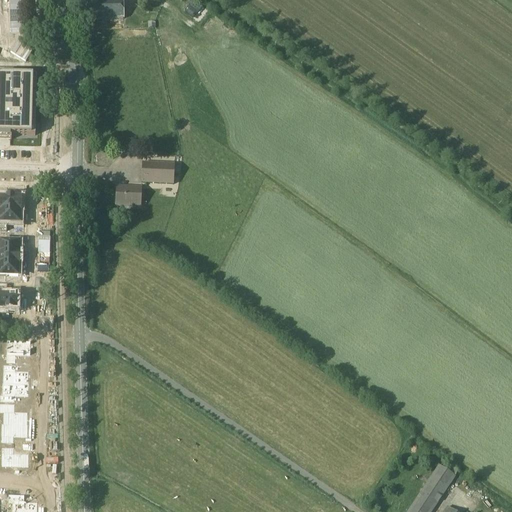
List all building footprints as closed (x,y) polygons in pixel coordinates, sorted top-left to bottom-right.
[(82,20),(123,20),(122,0),(85,0),(82,0),(82,20)] [(0,75),(0,135),(11,135),(31,136),(32,93),(36,93),(36,77),(33,77),(0,75)] [(173,184),(174,165),(142,164),(141,183),(173,184)] [(140,207),(141,188),(116,187),(115,206),(140,207)] [(0,211),(20,212),(21,199),(13,199),(13,198),(6,198),(6,199),(0,198),(0,211)] [(0,231),(6,232),(6,224),(20,224),(20,212),(0,211),(0,231)] [(0,236),(0,254),(19,255),(19,254),(19,242),(7,242),(7,236),(0,236)] [(0,254),(0,264),(19,265),(19,255),(0,254)] [(0,282),(6,283),(6,277),(18,277),(18,266),(19,266),(19,265),(0,264),(0,282)] [(0,290),(0,311),(4,312),(4,309),(6,309),(6,310),(13,310),(13,309),(16,309),(16,296),(2,296),(3,290),(0,290)] [(3,343),(3,359),(30,360),(30,344),(3,343)] [(2,366),(2,384),(29,385),(30,385),(30,371),(15,371),(15,366),(2,366)] [(2,384),(2,403),(14,403),(14,398),(29,399),(29,385),(2,384)] [(1,407),(1,425),(29,426),(29,412),(14,412),(14,407),(1,407)] [(1,425),(0,444),(13,444),(13,439),(28,440),(28,426),(1,425)] [(1,448),(1,467),(5,467),(5,469),(29,470),(29,468),(31,467),(31,456),(29,456),(29,454),(14,453),(14,448),(1,448)] [(430,511),(453,478),(438,468),(408,511),(430,511)] [(10,511),(38,511),(38,502),(25,502),(24,497),(11,497),(10,511)]
